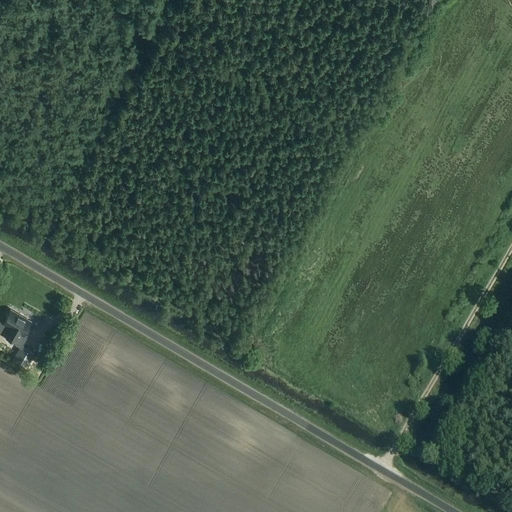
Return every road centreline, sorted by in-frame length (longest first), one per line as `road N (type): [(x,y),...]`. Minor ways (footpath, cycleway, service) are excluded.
road 1 (unclassified): [(450,511),(0,245)]
road 2 (track): [(380,470),(511,247)]
